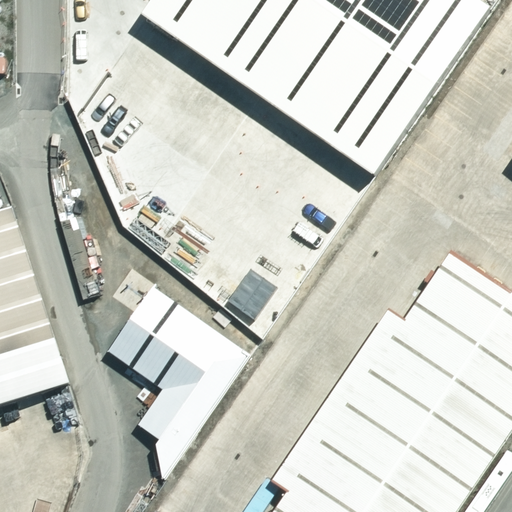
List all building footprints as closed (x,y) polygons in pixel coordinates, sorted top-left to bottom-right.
[(439,23),(416,0),(366,0),(344,22),(388,66),(392,63),(430,102),(449,83),(414,48),(439,23)] [(162,145),(140,85),(90,103),(112,163),(162,145)] [(13,199),(0,203),(0,398),(69,377),(13,199)] [(448,511),(511,418),(511,299),(443,253),(396,322),(381,311),(266,480),(281,490),(266,511),(448,511)] [(245,355),(148,286),(103,350),(159,389),(134,426),(153,440),(158,480),(245,355)]
